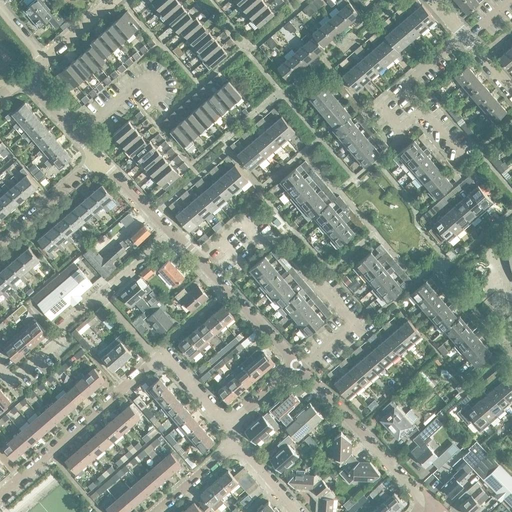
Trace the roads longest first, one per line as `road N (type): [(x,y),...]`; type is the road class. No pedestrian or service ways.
road 1 (residential): [(0,495),(158,358)]
road 2 (residential): [(427,502),(296,364)]
road 3 (residential): [(0,372),(16,377),(99,292)]
road 4 (residential): [(0,244),(98,159)]
road 5 (residential): [(511,92),(433,0)]
